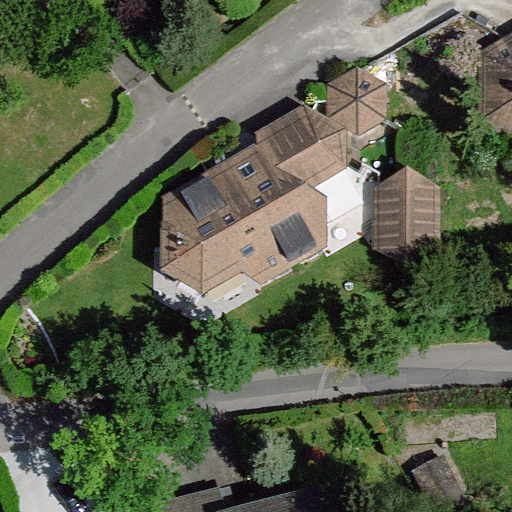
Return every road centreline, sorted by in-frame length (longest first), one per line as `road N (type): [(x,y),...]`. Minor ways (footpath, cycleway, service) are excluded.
road 1 (residential): [(0,425),(511,369)]
road 2 (residential): [(0,283),(154,144),(355,0)]
